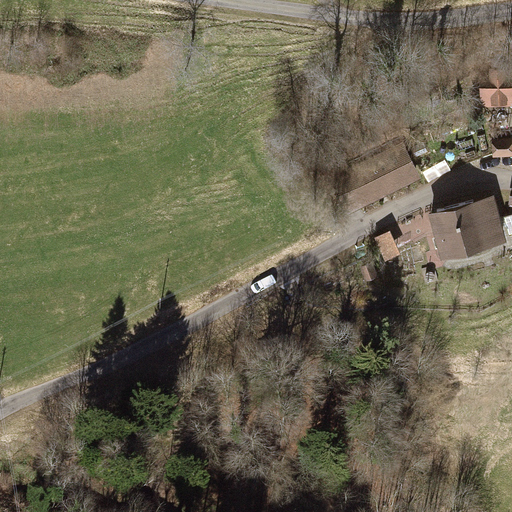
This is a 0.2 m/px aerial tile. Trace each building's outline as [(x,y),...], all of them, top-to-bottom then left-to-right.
[(511,71),(477,74),(480,105),(511,102),(511,71)] [(422,177),(404,140),(339,172),(357,209),(422,177)] [(495,195),(433,212),(444,254),(506,237),(495,195)] [(386,255),(401,250),(394,228),(378,233),(386,255)] [(381,258),(363,265),(368,279),(386,272),(381,258)]
